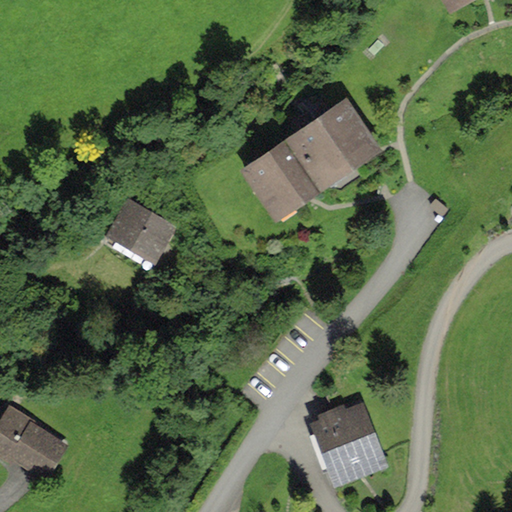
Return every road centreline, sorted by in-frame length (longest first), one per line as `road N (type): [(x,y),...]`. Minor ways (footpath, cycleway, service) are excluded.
road 1 (residential): [(410,511),(439,327),(475,269),(511,242)]
road 2 (residential): [(423,216),(274,415)]
